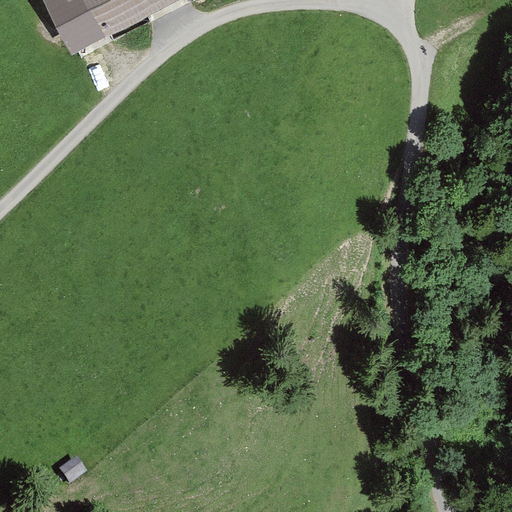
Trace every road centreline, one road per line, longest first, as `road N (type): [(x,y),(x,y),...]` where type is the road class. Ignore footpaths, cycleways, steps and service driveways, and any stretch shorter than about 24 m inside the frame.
road 1 (unclassified): [(389,15),(412,42),(421,74),(399,325),(448,511)]
road 2 (unclassified): [(0,210),(173,45),(218,18),(313,2),(389,15)]
